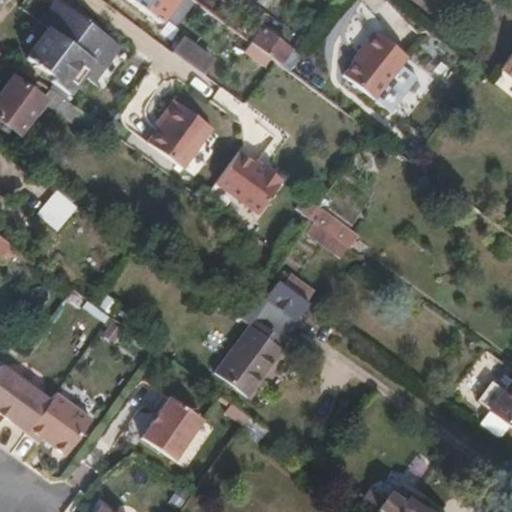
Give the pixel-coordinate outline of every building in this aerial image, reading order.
[(172,0),(128,0),(157,21),(160,17),(172,0)] [(173,26),(191,0),(172,0),(160,17),(173,26)] [(84,56),(90,61),(101,45),(106,39),(64,7),(25,58),(47,74),(44,78),(65,93),(73,84),(81,73),(74,69),(84,56)] [(294,53),(258,27),(248,41),(268,56),(283,67),(294,53)] [(370,99),(403,57),(371,32),(339,74),(370,99)] [(201,72),(211,59),(181,36),(170,50),(201,72)] [(262,65),(268,56),(248,41),(242,49),(262,65)] [(101,104),(129,65),(101,45),(90,61),(84,56),(74,69),(81,73),(73,84),(101,104)] [(511,48),(497,68),(511,79),(511,48)] [(47,86),(39,96),(9,75),(0,88),(0,120),(15,132),(39,99),(83,132),(86,126),(90,129),(95,122),(47,86)] [(181,167),(210,127),(175,100),(145,141),(181,167)] [(261,171),(250,162),(236,152),(213,183),(256,214),(278,183),(277,182),(279,179),(263,167),(261,171)] [(263,167),(252,159),(250,162),(261,171),(263,167)] [(316,204),(308,216),(314,221),(330,233),(344,244),(354,232),(316,204)] [(306,231),(323,243),(330,233),(314,221),(306,231)] [(30,268),(35,261),(0,236),(0,255),(2,257),(6,251),(11,256),(14,251),(28,262),(26,266),(30,268)] [(258,287),(238,315),(248,322),(267,297),(293,317),(301,307),(305,309),(309,303),(275,278),(265,292),(258,287)] [(293,317),(267,297),(248,322),(213,371),(248,395),(283,347),(279,344),(305,309),(301,307),(293,317)] [(320,320),(325,314),(309,303),(305,309),(320,320)] [(0,365),(0,413),(24,431),(48,398),(0,365)] [(511,427),(511,374),(487,408),(511,427)] [(90,418),(53,391),(48,398),(24,431),(38,440),(40,436),(63,453),(90,418)] [(172,459),(201,418),(168,395),(138,435),(172,459)] [(267,428),(247,414),(241,422),(261,436),(267,428)] [(257,442),(261,436),(241,422),(237,428),(257,442)] [(427,511),(407,498),(404,503),(388,491),(376,507),(382,511),(427,511)] [(112,511),(97,502),(92,511),(94,511),(112,511)]
